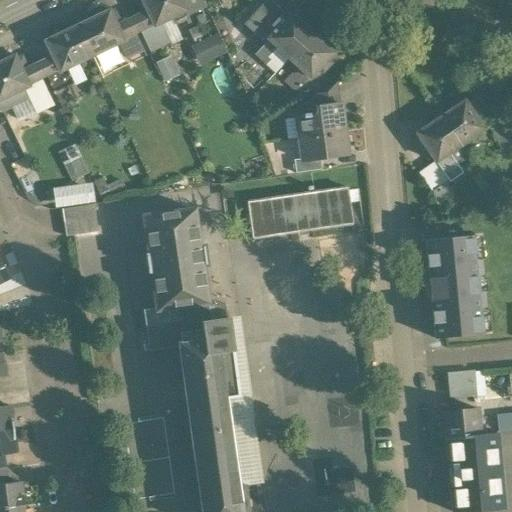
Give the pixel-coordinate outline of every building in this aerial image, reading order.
[(140,0),(153,26),(153,28),(154,27),(185,13),(187,12),(180,0),(140,0)] [(180,0),(187,12),(185,13),(187,17),(205,9),(201,0),(180,0)] [(287,18),(268,0),(244,26),(265,46),(269,42),(277,50),(288,60),(311,35),(289,15),(287,18)] [(153,26),(141,1),(135,4),(140,14),(133,17),(140,32),(153,26)] [(108,12),(76,27),(91,57),(122,43),(121,41),(109,16),(108,12)] [(133,17),(119,24),(114,13),(109,16),(121,41),(140,32),(133,17)] [(153,26),(140,32),(149,49),(162,43),(154,27),(153,28),(153,26)] [(192,26),(182,31),(191,49),(201,44),(192,26)] [(76,27),(44,42),(58,71),(58,73),(66,69),(91,57),(76,27)] [(140,32),(121,41),(122,43),(130,58),(149,49),(140,32)] [(311,35),(288,60),(300,71),(308,78),(309,79),(317,70),(322,74),(331,64),(327,60),(332,54),(311,35)] [(265,46),(256,56),(267,67),(272,61),(269,58),(277,50),(269,42),(265,46)] [(40,48),(45,59),(38,62),(45,77),(58,71),(46,46),(40,48)] [(175,55),(159,60),(166,80),(181,75),(175,55)] [(14,57),(0,63),(0,100),(23,89),(28,87),(27,85),(15,60),(14,57)] [(32,65),(26,68),(21,57),(15,60),(27,85),(40,80),(32,65)] [(58,71),(45,77),(53,95),(73,85),(66,69),(58,73),(58,71)] [(300,71),(292,79),(289,76),(284,82),(295,92),(308,78),(300,71)] [(40,80),(27,85),(28,87),(23,89),(34,113),(51,104),(40,80)] [(336,83),(315,95),(317,108),(340,104),(336,83)] [(463,102),(439,119),(459,147),(473,137),(483,130),(476,120),(481,117),(473,105),(468,109),(463,102)] [(340,104),(317,108),(318,115),(309,116),(309,115),(304,116),(304,117),(298,118),(301,140),(343,133),(344,133),(340,104)] [(439,119),(416,135),(421,141),(415,145),(423,156),(429,153),(435,162),(435,163),(448,154),(459,147),(439,119)] [(511,144),(501,122),(489,127),(501,152),(511,146),(511,144)] [(483,130),(473,137),(483,152),(493,145),(483,130)] [(301,140),(299,140),(302,159),(302,161),(319,158),(320,159),(346,155),(343,133),(301,140)] [(73,179),(90,172),(77,142),(60,150),(73,179)] [(448,154),(435,163),(449,183),(462,174),(448,154)] [(319,158),(302,161),(302,159),(293,161),(295,175),(321,171),(320,159),(319,158)] [(435,162),(419,173),(433,194),(449,183),(435,163),(435,162)] [(346,189),(246,204),(251,239),(351,224),(346,189)] [(93,205),(61,210),(63,224),(95,219),(93,205)] [(194,210),(142,217),(148,254),(145,255),(147,274),(151,274),(156,310),(143,311),(149,351),(178,347),(201,511),(249,511),(246,487),(238,488),(226,399),(238,397),(231,352),(232,352),(228,319),(210,322),(202,266),(206,266),(203,246),(199,247),(194,210)] [(95,219),(63,224),(65,238),(97,233),(95,219)] [(425,242),(434,340),(482,335),(480,311),(485,311),(483,293),(478,294),(477,279),(482,278),(480,261),(475,261),(473,238),(425,242)] [(472,373),(448,375),(451,400),(475,398),(472,373)] [(0,407),(0,431),(11,430),(8,407),(0,407)] [(476,409),(443,412),(445,438),(479,435),(476,409)] [(511,414),(495,416),(497,432),(511,429),(511,414)] [(11,430),(0,431),(0,455),(3,455),(15,453),(11,430)] [(479,435),(445,438),(452,511),(469,511),(503,509),(495,433),(479,435)] [(316,468),(318,494),(353,492),(352,466),(316,468)] [(7,484),(0,485),(0,509),(22,506),(19,483),(7,484)]
